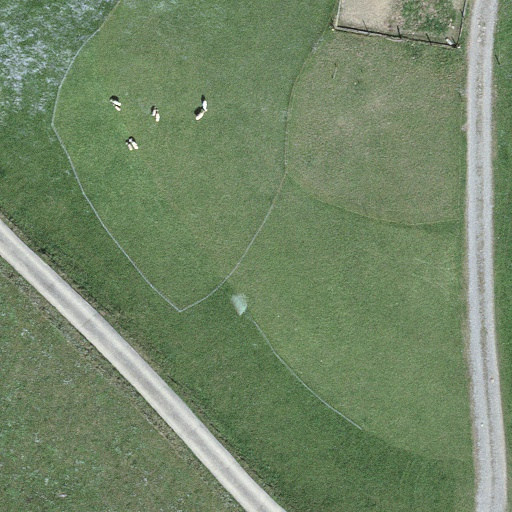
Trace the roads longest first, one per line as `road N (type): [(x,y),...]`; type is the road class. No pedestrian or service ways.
road 1 (track): [(0,226),(275,511)]
road 2 (track): [(511,256),(499,117),(511,0)]
